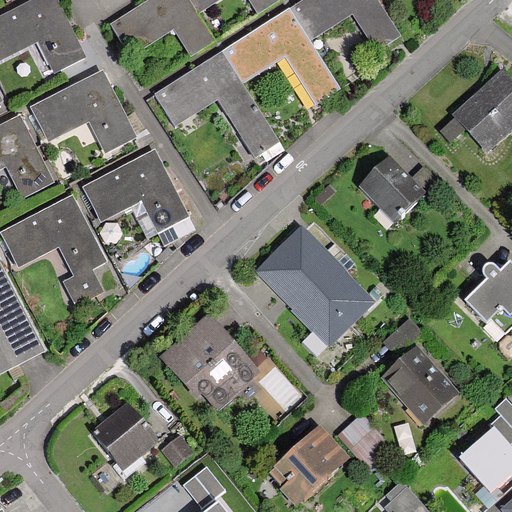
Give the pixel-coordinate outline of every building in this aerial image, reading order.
[(56,75),(88,59),(57,0),(39,0),(0,20),(0,63),(40,43),(56,75)] [(217,42),(200,16),(189,0),(151,0),(112,25),(133,58),(174,32),(191,58),(217,42)] [(283,1),(282,0),(189,0),(200,16),(225,0),(249,0),(259,16),(283,1)] [(305,0),(290,9),(312,43),(352,16),(376,52),(401,37),(378,0),(305,0)] [(278,17),(223,52),(244,85),(285,60),(315,108),(342,91),(312,43),(290,9),(278,17)] [(282,144),(244,85),(223,52),(211,60),(155,96),(177,130),(220,103),(256,161),(282,144)] [(467,131),(488,153),(511,131),(511,82),(502,72),(453,117),(456,119),(441,133),(451,145),(467,131)] [(106,154),(137,138),(107,81),(103,73),(30,110),(48,144),(90,123),(106,154)] [(23,200),(54,184),(24,126),(20,118),(0,128),(0,172),(7,169),(23,200)] [(159,235),(190,219),(159,160),(156,153),(83,191),(100,225),(143,203),(159,235)] [(426,168),(413,180),(392,159),(361,188),(395,224),(426,195),(431,201),(445,188),(426,168)] [(335,194),(329,187),(316,200),(322,206),(335,194)] [(94,271),(108,263),(77,205),(73,197),(1,234),(20,270),(61,248),(76,278),(66,283),(78,307),(105,293),(94,271)] [(303,229),(258,274),(331,347),(376,303),(303,229)] [(511,264),(501,273),(496,269),(494,267),(489,267),(486,269),(484,272),(484,275),(485,278),(488,281),(466,302),(488,325),(492,321),(506,335),(511,329),(511,264)] [(0,375),(44,353),(0,268),(0,375)] [(253,379),(259,374),(210,317),(161,359),(197,400),(203,396),(217,412),(235,396),(243,406),(262,389),(253,379)] [(411,320),(386,342),(398,356),(423,334),(411,320)] [(385,379),(425,425),(459,395),(419,349),(385,379)] [(492,426),(496,430),(511,446),(511,445),(511,406),(507,401),(496,410),(502,417),(492,426)] [(94,434),(125,471),(158,444),(127,407),(94,434)] [(381,456),(375,450),(386,441),(363,416),(339,437),(367,468),(381,456)] [(281,491),(297,509),(350,460),(321,428),(276,469),(289,484),(281,491)] [(511,447),(511,446),(496,430),(461,460),(491,495),(511,477),(511,447)] [(194,454),(181,437),(163,451),(176,468),(194,454)] [(208,469),(185,487),(203,510),(226,492),(208,469)] [(385,510),(386,511),(428,511),(402,483),(387,497),(392,503),(385,510)] [(508,511),(511,509),(511,489),(486,511),(508,511)]
